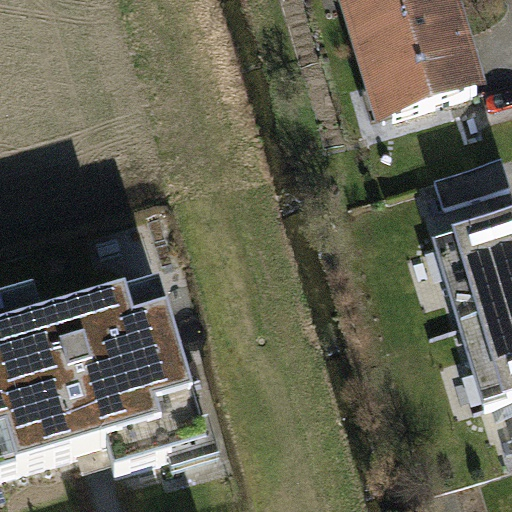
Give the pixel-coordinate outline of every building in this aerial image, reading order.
[(454,0),(334,0),(353,61),(463,28),(454,0)] [(463,28),(353,61),(379,146),(488,113),(463,28)] [(511,226),(438,249),(464,332),(511,317),(511,226)] [(0,478),(103,448),(113,482),(160,468),(155,450),(199,437),(156,292),(36,327),(29,302),(0,310),(0,478)] [(511,317),(464,332),(489,416),(511,409),(511,317)]
